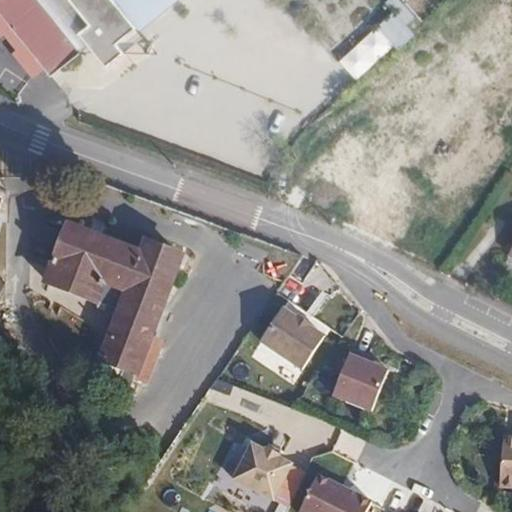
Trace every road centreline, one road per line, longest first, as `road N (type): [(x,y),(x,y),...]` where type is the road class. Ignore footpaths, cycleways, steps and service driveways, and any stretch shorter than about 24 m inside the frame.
road 1 (unknown): [(22,192),(9,258),(12,318),(39,368),(64,396),(89,407),(149,403),(199,356),(221,261),(215,245),(175,230)]
road 2 (secondary): [(292,231),(0,121)]
road 3 (secondary): [(511,337),(369,255),(292,231)]
road 4 (secondary): [(351,263),(418,314),(511,361)]
road 5 (residential): [(351,263),(413,351),(463,379)]
road 6 (unknown): [(175,230),(22,192)]
